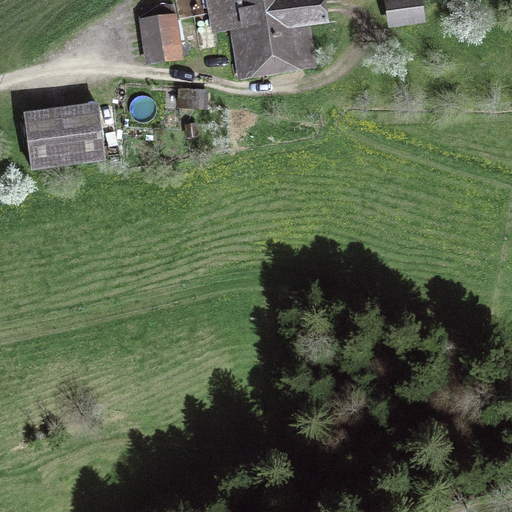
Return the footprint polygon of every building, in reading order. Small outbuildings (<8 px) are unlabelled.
[(208,0),(214,33),(232,30),(238,67),(313,56),(308,25),(325,22),(321,0),(208,0)] [(386,0),(391,27),(423,22),(420,0),(386,0)] [(177,18),(140,23),(146,67),(182,63),(177,18)] [(181,91),(180,107),(207,108),(207,92),(181,91)] [(31,167),(106,157),(102,121),(100,109),(25,119),(31,167)] [(189,137),(198,135),(197,126),(188,128),(189,137)]
